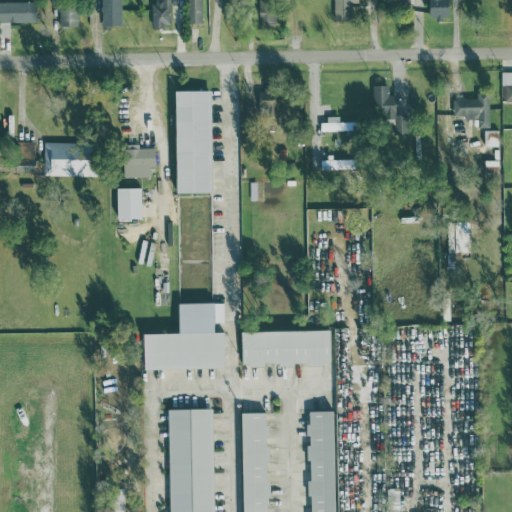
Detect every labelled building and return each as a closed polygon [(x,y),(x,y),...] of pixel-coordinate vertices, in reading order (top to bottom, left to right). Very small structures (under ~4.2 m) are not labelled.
[(120,0),(101,0),(101,24),(119,24),(120,0)] [(152,0),(153,26),(170,26),(169,0),(152,0)] [(186,0),(187,22),(202,22),(201,0),(186,0)] [(274,0),(257,0),(258,24),(275,24),(274,0)] [(448,0),(428,0),(429,17),(449,16),(448,0)] [(9,21),(37,21),(37,1),(0,1),(0,35),(9,35),(9,21)] [(58,1),(59,25),(78,25),(77,1),(58,1)] [(511,70),(501,71),(502,100),(511,99),(511,70)] [(393,117),(393,132),(408,132),(408,115),(395,115),(395,93),(388,93),(388,84),(372,84),(372,117),(393,117)] [(174,89),(176,192),(212,191),(210,89),(174,89)] [(275,89),(258,90),(259,113),(275,112),(275,89)] [(477,118),(478,126),(489,126),(488,91),(476,92),(476,98),(452,98),(453,114),(465,114),(465,118),(477,118)] [(338,121),(338,117),(319,117),(320,130),(355,129),(355,120),(338,121)] [(34,140),(15,140),(16,172),(35,171),(34,140)] [(96,175),(97,142),(44,140),(43,174),(96,175)] [(0,170),(14,171),(15,158),(3,158),(4,142),(0,142),(0,170)] [(124,176),(150,176),(150,167),(155,167),(154,147),(138,147),(138,143),(123,143),(124,176)] [(320,158),(320,169),(355,168),(355,158),(320,158)] [(498,159),(484,159),(484,171),(492,171),(498,171),(498,159)] [(141,187),(116,187),(116,217),(141,217),(141,187)] [(446,220),(447,251),(468,251),(468,220),(446,220)] [(143,368),(224,366),(223,331),(214,331),(213,321),(223,321),(223,301),(178,302),(178,332),(143,332),(143,368)] [(241,329),(241,364),(330,364),(329,329),(241,329)] [(170,511),(168,409),(213,409),(215,511),(170,511)] [(242,413),(244,511),(268,511),(268,497),(270,497),(270,481),(267,481),(267,461),(269,461),(269,446),(267,446),(266,436),(269,436),(269,425),(266,425),(266,412),(242,413)] [(335,511),(333,412),(310,412),(310,424),(307,424),(307,435),(310,435),(310,445),(307,445),(308,460),(311,460),(311,481),(308,481),(308,495),(312,495),(312,511),(335,511)] [(386,511),(398,511),(399,487),(386,487),(386,511)]
